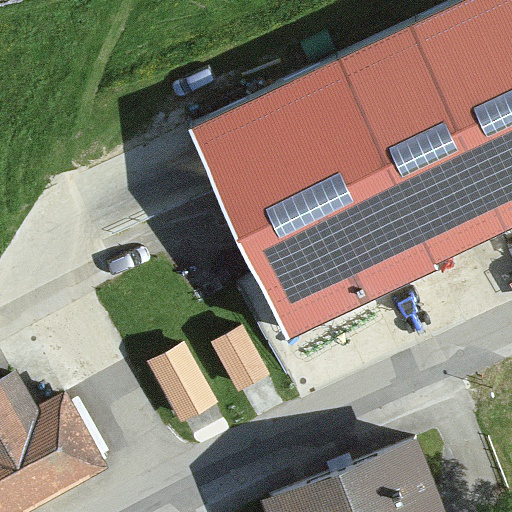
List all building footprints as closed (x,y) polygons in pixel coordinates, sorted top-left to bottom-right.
[(367,128),(427,245),(511,203),(511,0),(431,0),(329,48),(367,128)] [(367,128),(219,204),(279,320),(427,245),(367,128)] [(261,315),(228,326),(246,378),(279,367),(261,315)] [(158,351),(194,415),(232,394),(197,330),(158,351)] [(0,511),(33,511),(109,474),(73,405),(49,417),(26,371),(0,384),(0,511)] [(266,501),(270,511),(445,511),(420,444),(266,501)]
